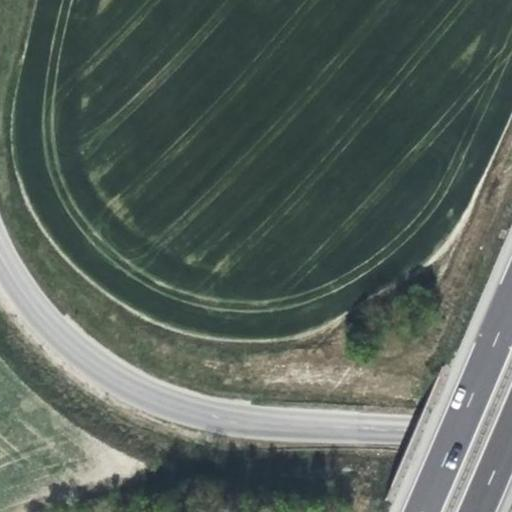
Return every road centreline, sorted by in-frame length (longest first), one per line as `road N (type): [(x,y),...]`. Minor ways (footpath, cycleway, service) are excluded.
road 1 (unclassified): [(0,253),(29,300),(87,360),(181,407),(247,420),(511,432)]
road 2 (motorway): [(511,316),(428,511)]
